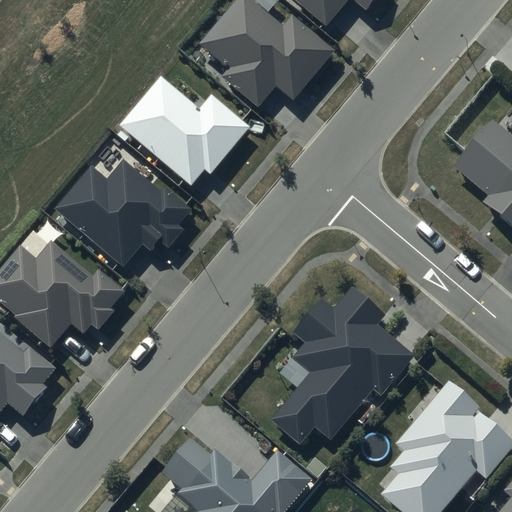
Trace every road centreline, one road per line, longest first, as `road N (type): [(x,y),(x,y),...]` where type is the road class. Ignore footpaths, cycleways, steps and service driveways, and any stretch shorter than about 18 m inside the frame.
road 1 (unclassified): [(324,173),(37,511)]
road 2 (residential): [(324,173),(511,329)]
road 3 (unclassified): [(468,0),(324,173)]
